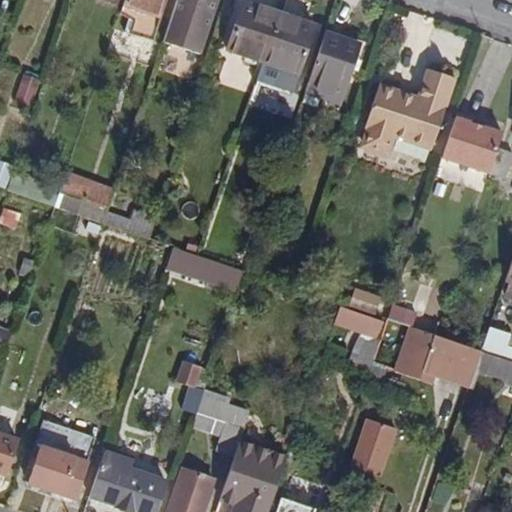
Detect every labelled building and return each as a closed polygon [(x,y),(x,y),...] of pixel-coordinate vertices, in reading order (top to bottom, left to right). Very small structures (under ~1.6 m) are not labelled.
[(176,0),(140,0),(144,4),(140,17),(168,26),(176,0)] [(190,0),(181,27),(218,39),(231,0),(190,0)] [(293,0),(257,0),(244,39),(278,51),(296,1),(293,0)] [(315,63),(333,14),(296,1),(278,51),(315,63)] [(359,89),(379,34),(341,21),(325,67),(325,69),(341,74),(339,82),(358,88),(359,89)] [(447,61),(439,58),(429,88),(436,91),(447,61)] [(447,61),(436,91),(429,88),(413,83),(392,75),(377,115),(380,117),(377,128),(381,139),(395,144),(403,139),(408,126),(442,138),(466,67),(447,61)] [(13,101),(30,109),(42,80),(25,73),(13,101)] [(414,80),(392,73),(392,75),(413,83),(414,80)] [(454,148),(504,164),(504,163),(511,141),(511,121),(498,116),(496,122),(484,117),(486,112),(488,108),(470,102),(454,148)] [(498,116),(486,112),(484,117),(496,122),(498,116)] [(0,187),(7,189),(13,163),(0,159),(0,187)] [(126,187),(78,171),(72,188),(120,205),(126,187)] [(18,190),(66,206),(72,188),(24,172),(18,190)] [(0,223),(17,229),(21,214),(3,208),(0,218),(0,223)] [(161,237),(167,219),(145,211),(142,220),(139,230),(161,237)] [(118,212),(114,222),(139,230),(142,220),(118,212)] [(183,245),(175,267),(200,275),(208,253),(183,245)] [(209,254),(208,253),(200,275),(248,292),(256,270),(209,254)] [(412,272),(411,273),(407,285),(414,287),(419,274),(412,272)] [(407,285),(396,317),(445,333),(450,321),(412,308),(416,298),(427,302),(435,280),(419,274),(414,287),(407,285)] [(439,307),(447,284),(435,280),(427,302),(439,307)] [(385,313),(390,296),(363,287),(357,304),(385,313)] [(386,337),(392,320),(346,304),(341,320),(386,337)] [(0,351),(15,356),(24,328),(9,322),(0,347),(0,351)] [(511,328),(501,325),(493,349),(511,355),(511,328)] [(433,369),(481,385),(493,349),(445,333),(433,369)] [(207,384),(213,365),(196,359),(189,378),(207,384)] [(254,426),(258,414),(212,399),(208,410),(254,426)] [(232,433),(227,450),(243,456),(249,441),(254,426),(208,410),(203,424),(232,433)] [(364,417),(349,467),(382,477),(397,427),(364,417)] [(0,475),(11,480),(28,435),(0,425),(0,475)] [(53,432),(37,480),(72,492),(89,445),(53,432)] [(275,511),(281,494),(294,456),(249,441),(243,456),(238,473),(260,480),(254,497),(247,494),(244,504),(241,511),(275,511)] [(85,497),(101,449),(89,445),(72,492),(85,497)] [(97,493),(122,502),(138,455),(113,447),(97,493)] [(140,467),(143,457),(138,455),(122,502),(150,511),(162,511),(174,478),(140,467)] [(212,511),(224,479),(195,469),(180,511),(212,511)] [(260,480),(238,473),(232,489),(247,494),(254,497),(260,480)] [(244,504),(247,494),(232,489),(229,498),(244,504)] [(316,511),(318,506),(288,496),(282,511),(316,511)]
